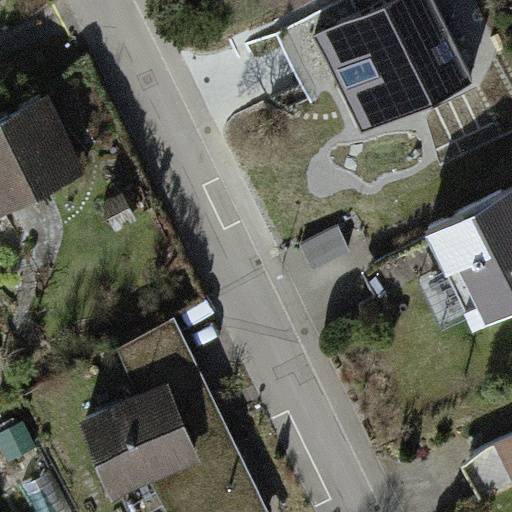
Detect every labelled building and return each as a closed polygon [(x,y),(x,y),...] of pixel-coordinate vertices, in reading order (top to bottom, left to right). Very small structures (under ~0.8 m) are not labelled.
[(433,0),(403,0),(342,25),(385,133),(473,97),(433,0)] [(53,77),(0,102),(0,198),(90,156),(53,77)] [(511,179),(427,221),(476,320),(511,302),(511,179)] [(145,370),(88,394),(118,462),(153,447),(180,511),(266,511),(179,308),(128,330),(145,370)] [(511,430),(503,435),(511,453),(511,430)]
